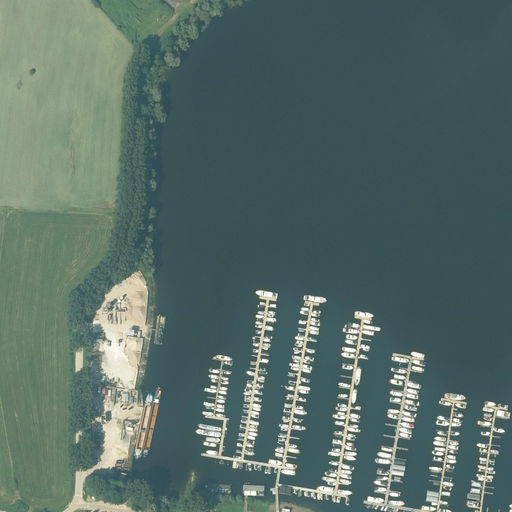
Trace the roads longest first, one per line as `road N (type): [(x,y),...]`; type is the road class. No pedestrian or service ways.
road 1 (unknown): [(193,0),(129,81),(123,225),(110,268),(75,300),(75,333)]
road 2 (unknown): [(76,511),(75,333)]
